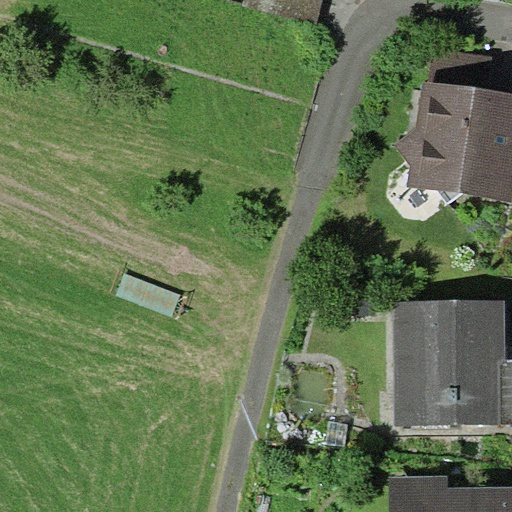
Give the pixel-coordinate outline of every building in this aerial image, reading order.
[(322,0),(244,0),(243,8),(315,27),(322,0)] [(511,92),(423,79),(417,125),(394,144),(411,165),(408,185),(437,189),(463,193),(511,199),(511,92)] [(448,203),(463,193),(437,189),(448,203)] [(504,299),(394,301),(396,427),(511,424),(511,359),(505,359),(504,299)] [(450,474),(391,475),(391,511),(511,511),(511,484),(450,486),(450,474)]
